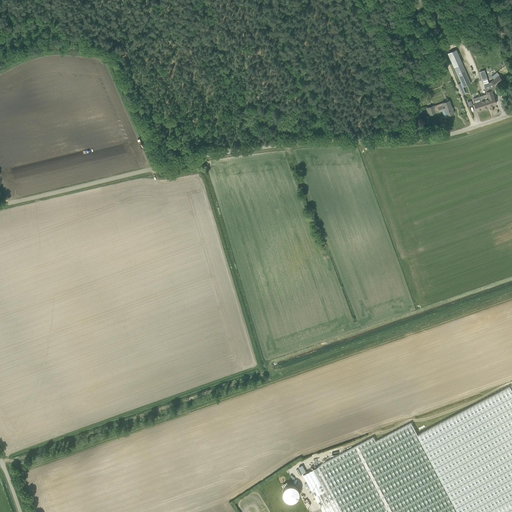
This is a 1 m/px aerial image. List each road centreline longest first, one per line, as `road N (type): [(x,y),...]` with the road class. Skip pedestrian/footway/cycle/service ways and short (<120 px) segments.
road 1 (unclassified): [(0,206),(256,149),(420,138),(511,112)]
road 2 (track): [(361,0),(420,138)]
